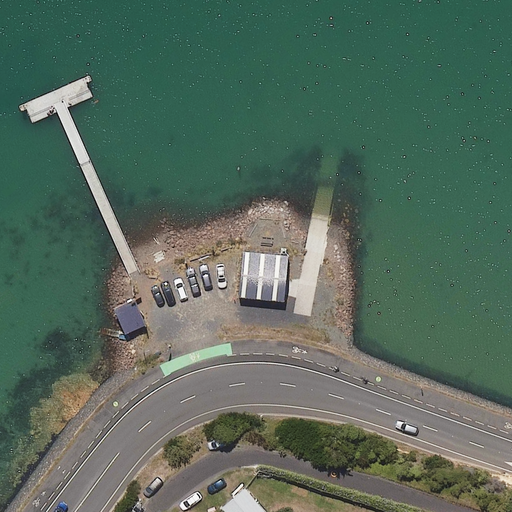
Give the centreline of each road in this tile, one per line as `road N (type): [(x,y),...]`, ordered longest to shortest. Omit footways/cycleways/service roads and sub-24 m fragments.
road 1 (secondary): [(511,459),(363,403),(251,381),(169,408),(115,455),(74,511)]
road 2 (residential): [(457,511),(254,456),(220,458),(151,511)]
